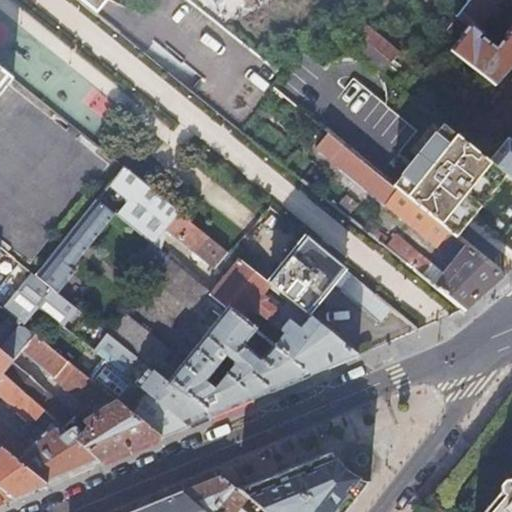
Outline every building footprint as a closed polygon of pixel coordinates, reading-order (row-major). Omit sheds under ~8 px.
[(81,0),(98,13),(108,0),(81,0)] [(188,0),(223,27),(272,0),(188,0)] [(469,0),(457,16),(469,26),(450,49),(495,85),(511,65),(511,24),(505,33),(507,35),(497,48),(481,35),(483,32),(478,27),(499,0),(469,0)] [(383,73),(400,53),(357,17),(347,30),(362,43),(356,51),(383,73)] [(316,59),(312,56),(297,45),(287,58),(305,73),(316,59)] [(491,162),(449,127),(397,189),(452,234),(468,215),(511,250),(511,179),(504,173),(491,162)] [(483,293),(503,276),(452,234),(397,189),(330,133),(318,148),(453,261),(442,274),(417,254),(408,264),(408,265),(463,310),(483,293)] [(511,142),(509,140),(491,162),(504,173),(511,179),(511,142)] [(137,232),(163,199),(123,167),(97,200),(114,213),(137,232)] [(153,244),(166,228),(178,211),(163,199),(137,232),(153,244)] [(114,213),(97,200),(36,275),(56,291),(57,292),(74,271),(70,268),(114,213)] [(380,323),(391,308),(368,289),(365,287),(343,268),(313,244),(307,238),(295,228),(268,207),(230,251),(239,259),(271,285),(289,299),(306,313),(331,283),(380,323)] [(215,267),(228,251),(178,211),(166,228),(215,267)] [(56,291),(36,275),(0,246),(0,306),(7,312),(22,293),(26,296),(37,306),(42,309),(56,291)] [(260,394),(310,374),(275,346),(275,345),(265,357),(259,358),(248,348),(247,342),(257,330),(243,319),(211,293),(212,292),(156,248),(148,257),(151,260),(137,279),(147,287),(144,291),(149,296),(160,284),(213,327),(197,348),(193,345),(188,351),(191,354),(185,361),(126,314),(110,334),(169,381),(211,415),(260,394)] [(333,364),(356,355),(326,331),(327,330),(306,313),(289,299),(279,310),(267,301),(269,298),(264,294),(271,285),(239,259),(225,276),(221,273),(217,279),(221,282),(212,292),(211,293),(243,319),(253,308),(285,334),(275,346),(310,374),(333,364)] [(59,293),(57,292),(56,291),(42,309),(45,312),(59,293)] [(11,315),(26,296),(22,293),(7,312),(11,315)] [(74,305),(59,293),(45,312),(60,323),(74,305)] [(22,324),(37,306),(26,296),(11,315),(22,324)] [(95,352),(110,334),(74,305),(60,323),(95,352)] [(265,357),(275,345),(257,330),(247,342),(248,348),(259,358),(265,357)] [(154,399),(169,381),(110,334),(95,352),(111,365),(154,399)] [(125,450),(160,436),(95,384),(34,335),(22,351),(90,406),(103,398),(111,404),(83,421),(89,428),(75,438),(75,439),(99,461),(125,450)] [(14,361),(0,349),(0,445),(46,483),(68,474),(99,461),(75,439),(75,438),(76,437),(77,436),(77,435),(76,434),(76,433),(76,432),(75,431),(74,431),(74,430),(73,430),(72,430),(71,430),(70,430),(69,430),(68,430),(68,431),(56,420),(55,420),(47,429),(31,448),(0,424),(0,395),(30,420),(36,419),(44,410),(35,402),(4,374),(14,361)] [(45,390),(14,361),(4,374),(35,402),(42,394),(45,390)] [(111,365),(95,384),(160,436),(173,430),(186,425),(154,399),(111,365)] [(198,420),(211,415),(169,381),(154,399),(186,425),(198,420)] [(42,394),(35,402),(44,410),(49,414),(56,407),(42,394)] [(68,431),(68,430),(73,425),(73,421),(56,407),(49,414),(55,420),(56,420),(68,431)] [(49,414),(44,410),(36,419),(47,429),(55,420),(49,414)] [(29,490),(46,483),(0,445),(0,488),(12,497),(29,490)] [(317,456),(237,490),(248,499),(261,509),(263,511),(346,511),(351,506),(369,483),(367,482),(357,479),(350,474),(348,473),(347,472),(343,469),(340,466),(333,458),(329,451),(317,456)] [(200,483),(181,491),(206,511),(244,511),(239,508),(248,499),(237,490),(219,475),(200,483)] [(499,493),(483,511),(511,511),(511,477),(509,481),(503,481),(498,487),(499,493)] [(0,502),(12,497),(0,488),(0,502)] [(130,511),(206,511),(181,491),(164,498),(130,511)]
